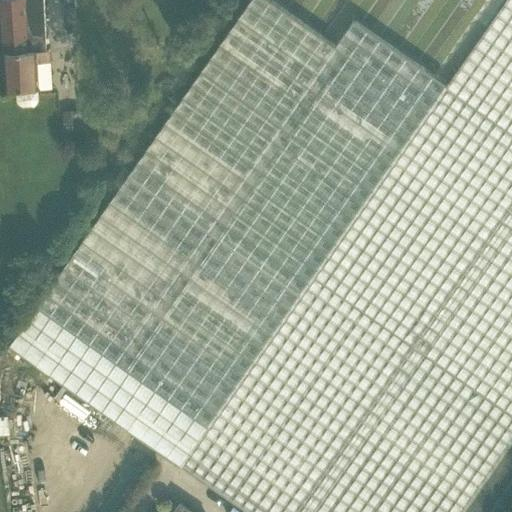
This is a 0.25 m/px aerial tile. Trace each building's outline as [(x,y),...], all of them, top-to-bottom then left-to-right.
[(1,0),(7,89),(16,88),(17,100),(19,103),(23,105),(34,105),(38,102),(39,98),(38,87),(37,61),(50,60),(50,47),(47,47),(43,0),(1,0)] [(247,511),(462,511),(511,441),(511,0),(505,0),(446,84),(354,19),(336,46),(271,0),(250,0),(9,344),(247,511)] [(77,27),(76,6),(66,7),(67,28),(77,27)] [(81,113),(63,114),(64,128),(82,127),(81,113)] [(194,511),(180,502),(172,511),(194,511)]
